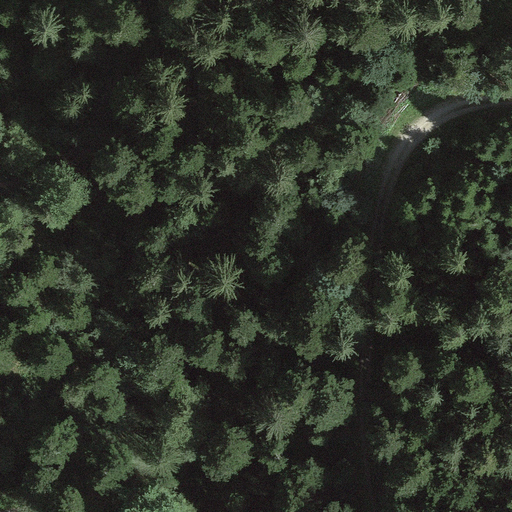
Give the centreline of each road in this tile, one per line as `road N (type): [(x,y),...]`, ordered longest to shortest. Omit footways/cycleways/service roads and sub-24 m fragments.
road 1 (track): [(380,511),(367,462),(364,352),(392,171),(436,119),(511,98)]
road 2 (track): [(0,188),(59,169),(88,141),(125,55),(137,0)]
